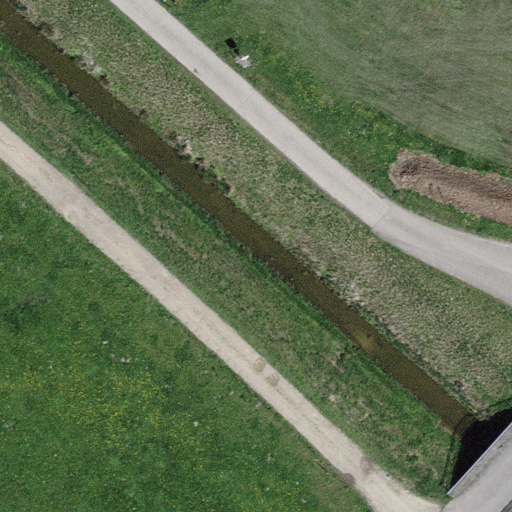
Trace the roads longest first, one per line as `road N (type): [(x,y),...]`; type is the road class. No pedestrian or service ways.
road 1 (track): [(0,156),(409,511)]
road 2 (track): [(126,0),(404,234),(511,280)]
